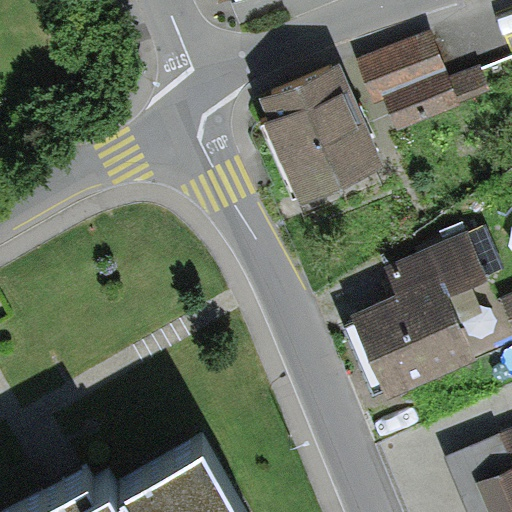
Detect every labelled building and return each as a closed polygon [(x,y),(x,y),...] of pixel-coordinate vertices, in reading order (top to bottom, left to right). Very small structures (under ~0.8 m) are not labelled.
[(433,24),(357,53),(374,98),(386,93),(399,125),(463,101),(461,98),(497,84),(486,56),(451,70),(433,24)] [(259,112),(295,194),(386,155),(341,51),(260,86),(270,108),(259,112)] [(386,382),(388,387),(480,348),(452,285),(490,268),(470,223),(387,259),(398,284),(352,303),(355,311),(343,316),(373,388),(386,382)] [(511,288),(501,293),(511,320),(511,288)] [(0,511),(256,511),(205,420),(119,468),(112,455),(97,463),(90,451),(0,500),(0,511)] [(511,511),(511,450),(503,429),(502,425),(444,449),(470,511),(511,511)] [(511,425),(503,429),(511,450),(511,425)]
